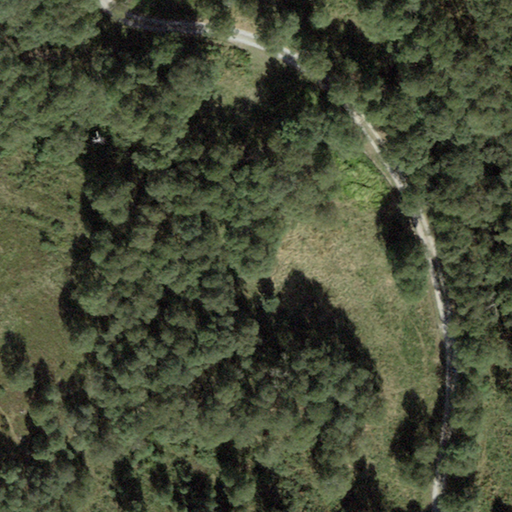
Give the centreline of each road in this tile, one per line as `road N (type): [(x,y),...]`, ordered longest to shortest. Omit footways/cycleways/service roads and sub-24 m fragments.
road 1 (track): [(104,0),(157,26),(258,42),(321,73),(384,160),(418,218),(445,318),(450,384),(439,511)]
road 2 (track): [(106,4),(90,44),(62,54),(0,33)]
